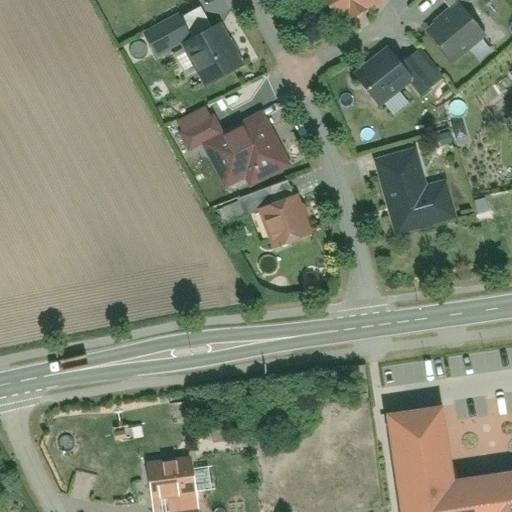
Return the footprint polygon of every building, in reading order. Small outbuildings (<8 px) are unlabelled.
[(151,0),(156,10),(176,0),(151,0)] [(384,0),(333,0),(351,34),(392,14),(384,0)] [(444,0),(456,16),(434,32),(462,70),(503,40),(482,12),(492,4),(488,0),(444,0)] [(208,95),(254,73),(232,27),(199,43),(186,16),(147,34),(160,62),(187,50),(208,95)] [(379,104),(411,79),(388,50),(356,76),(379,104)] [(216,96),(176,114),(193,150),(206,144),(227,190),(245,182),(249,191),(298,169),(268,103),(227,121),(216,96)] [(464,180),(445,185),(437,152),(385,165),(408,251),(478,232),(464,180)] [(339,283),(309,187),(237,209),(268,306),(339,283)] [(511,511),(511,471),(453,479),(443,405),(387,412),(400,511),(511,511)] [(187,450),(144,452),(146,492),(188,490),(187,450)] [(191,511),(190,502),(148,506),(148,511),(191,511)]
